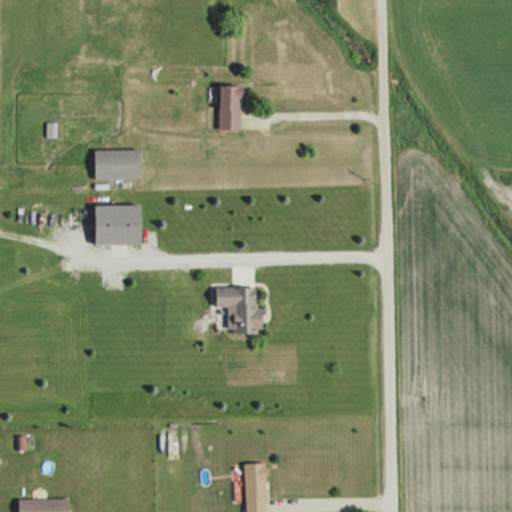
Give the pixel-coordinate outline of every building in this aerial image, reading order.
[(245,132),(245,88),(222,88),(222,132),(245,132)] [(97,181),(143,181),(143,151),(97,151),(97,181)] [(99,246),(147,246),(147,207),(99,207),(99,246)] [(217,308),(232,308),(231,333),(266,333),(266,288),(217,288),(217,308)] [(269,511),(269,465),(247,465),(247,511),(269,511)] [(72,511),(73,500),(21,500),(20,511),(72,511)]
